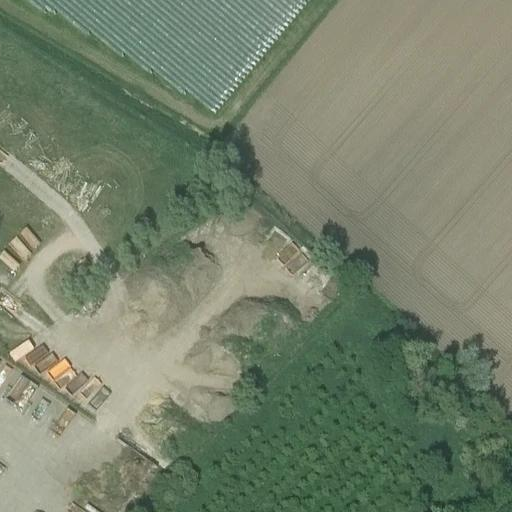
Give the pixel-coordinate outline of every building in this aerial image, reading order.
[(32,164),(25,173),(41,185),(48,177),(32,164)] [(309,269),(321,277),(331,262),(320,254),(309,269)] [(255,312),(260,324),(279,317),(274,305),(255,312)] [(115,330),(133,324),(129,313),(111,319),(115,330)] [(83,396),(85,393),(104,408),(118,391),(84,364),(68,385),(83,396)] [(92,420),(83,433),(94,442),(104,428),(92,420)]
